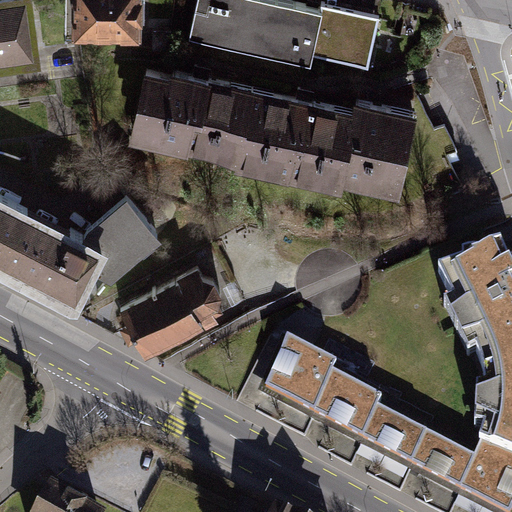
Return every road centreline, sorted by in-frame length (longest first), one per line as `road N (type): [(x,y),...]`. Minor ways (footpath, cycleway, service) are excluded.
road 1 (secondary): [(361,511),(114,379)]
road 2 (residential): [(114,379),(81,422),(0,491)]
road 3 (residential): [(511,142),(471,3)]
road 4 (secondary): [(114,379),(0,316)]
